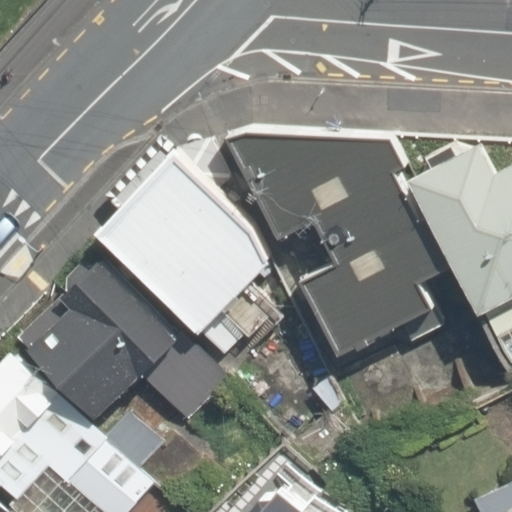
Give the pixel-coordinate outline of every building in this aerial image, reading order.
[(412,155),(395,125),(253,118),(232,126),(284,228),(319,210),(340,251),(304,269),(343,347),(361,337),(363,340),(374,334),(373,331),(404,314),(416,337),(449,320),(437,299),(441,297),(427,272),(461,256),(434,204),(424,209),(401,161),(412,155)] [(414,165),(434,204),(461,256),(484,303),(489,300),(511,344),(511,153),(501,159),(485,129),(470,137),(458,131),(431,144),(429,158),(414,165)] [(276,252),(259,217),(223,182),(236,172),(215,131),(187,140),(182,145),(179,142),(102,221),(204,326),(276,252)] [(71,284),(21,331),(99,413),(144,370),(192,420),(237,378),(108,245),(96,257),(88,256),(70,272),(71,284)] [(108,428),(16,343),(0,358),(0,474),(19,494),(12,501),(24,511),(129,511),(160,475),(145,463),(165,439),(132,407),(108,428)] [(511,511),(511,478),(476,496),(484,511),(511,511)] [(0,494),(0,511),(17,511),(18,511),(0,494)]
